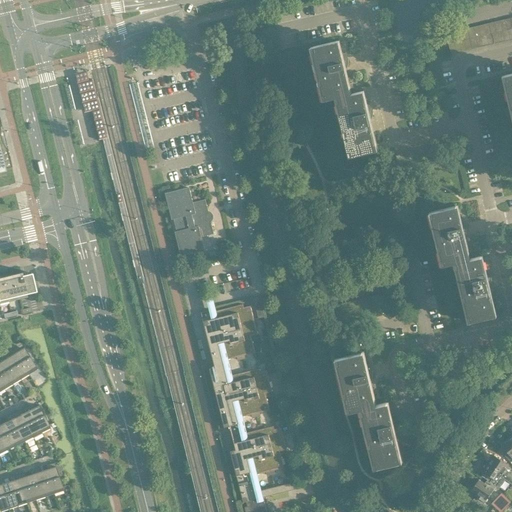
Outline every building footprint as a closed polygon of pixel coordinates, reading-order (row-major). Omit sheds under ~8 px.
[(483,25),(486,35),(491,34),(489,23),(483,25)] [(467,28),(470,39),(475,38),(473,27),(467,28)] [(467,28),(461,30),(464,40),(470,39),(467,28)] [(445,33),(448,44),(453,43),(451,32),(445,33)] [(488,46),(494,44),(491,34),(486,35),(488,46)] [(472,49),(478,48),(475,38),(470,39),(472,49)] [(466,51),(472,49),(470,39),(464,40),(466,51)] [(348,61),(348,59),(347,59),(347,60),(346,61),(345,55),(341,56),(337,41),(312,47),(325,100),(337,98),(350,94),(343,68),(347,67),(348,65),(348,64),(348,62),(348,61)] [(450,55),(456,53),(453,43),(448,44),(450,55)] [(141,60),(149,58),(147,50),(139,52),(141,60)] [(75,74),(84,113),(88,112),(91,111),(99,140),(102,139),(107,138),(96,93),(93,79),(89,80),(87,71),(75,74)] [(362,91),(350,94),(337,98),(351,156),(351,157),(376,151),(376,150),(368,118),(372,118),(372,116),(373,114),(373,113),(373,112),(373,110),(372,110),(372,111),(371,111),(370,105),(365,106),(362,92),(362,91)] [(0,169),(11,167),(7,148),(6,148),(6,149),(5,147),(4,146),(3,144),(2,142),(1,141),(1,138),(0,136),(0,135),(0,125),(0,126),(1,126),(0,122),(0,169)] [(455,141),(450,143),(452,154),(458,152),(455,141)] [(439,145),(433,147),(436,157),(442,156),(439,145)] [(433,147),(428,148),(430,159),(436,157),(433,147)] [(417,150),(420,161),(425,160),(423,149),(417,150)] [(412,152),(414,163),(420,161),(417,150),(412,152)] [(398,166),(404,165),(401,154),(395,156),(398,166)] [(193,203),(189,188),(166,194),(172,219),(173,219),(176,232),(175,232),(182,258),(205,252),(201,237),(214,234),(205,200),(193,203)] [(467,225),(466,224),(466,225),(465,225),(464,220),(459,221),(456,206),(455,206),(431,212),(434,227),(440,250),(443,265),(444,265),(455,262),(468,259),(465,244),(462,233),(465,232),(466,232),(466,231),(466,230),(467,230),(467,229),(467,228),(467,227),(467,226),(467,225)] [(413,247),(401,250),(403,260),(415,257),(413,247)] [(480,256),(468,259),(455,262),(459,277),(465,301),(469,321),(470,321),(494,316),(494,315),(489,295),(487,283),(490,282),(491,283),(491,282),(491,281),(491,280),(491,279),(491,278),(491,277),(491,276),(491,275),(490,276),(488,270),(484,271),(480,257),(480,256)] [(0,299),(35,291),(31,273),(21,275),(21,272),(0,277),(0,299)] [(388,292),(390,303),(396,301),(393,291),(388,292)] [(377,295),(372,296),(374,307),(380,305),(377,295)] [(366,297),(369,308),(374,307),(372,296),(366,297)] [(356,300),(350,301),(353,312),(358,310),(356,300)] [(345,303),(347,313),(353,312),(350,301),(345,303)] [(396,301),(390,303),(393,313),(399,312),(396,301)] [(269,410),(266,396),(269,396),(268,392),(272,391),(267,370),(260,372),(259,369),(232,375),(228,359),(237,357),(238,360),(246,358),(245,355),(255,352),(252,339),(255,338),(254,335),(257,334),(250,306),(244,308),(243,304),(210,312),(210,311),(201,313),(215,367),(210,369),(224,427),(230,426),(236,450),(230,451),(243,502),(246,502),(247,506),(244,507),(245,511),(266,511),(263,497),(296,489),(295,482),(261,491),(257,474),(266,472),(267,475),(275,473),(274,470),(284,467),(280,454),(284,453),(283,450),(286,449),(281,428),(274,430),(273,426),(247,433),(243,417),(252,414),(252,418),(260,416),(259,412),(269,410)] [(261,304),(255,306),(259,318),(264,317),(261,304)] [(336,316),(334,305),(328,306),(331,317),(336,316)] [(374,307),(377,317),(382,316),(380,305),(374,307)] [(377,317),(374,307),(369,308),(371,318),(377,317)] [(355,322),(361,321),(358,310),(353,312),(355,322)] [(350,324),(355,322),(353,312),(347,313),(350,324)] [(333,328),(339,326),(336,316),(331,317),(333,328)] [(24,347),(19,350),(18,347),(13,350),(26,371),(35,366),(24,347)] [(26,371),(13,350),(9,352),(11,355),(7,358),(18,376),(26,371)] [(361,409),(374,405),(371,390),(368,379),(371,378),(372,378),(372,377),(372,376),(373,376),(373,375),(373,374),(373,373),(373,372),(373,371),(372,370),(372,371),(371,372),(370,366),(365,367),(362,352),(361,352),(337,358),(340,373),(346,396),(349,411),(350,411),(361,409)] [(7,358),(3,360),(1,357),(0,357),(0,364),(10,381),(18,376),(7,358)] [(10,381),(0,364),(0,383),(2,386),(10,381)] [(397,421),(397,422),(396,422),(394,416),(390,417),(386,403),(386,402),(374,405),(361,409),(365,423),(371,447),(375,467),(376,468),(400,462),(400,461),(395,441),(393,429),(396,428),(397,429),(397,428),(397,427),(397,426),(397,425),(397,424),(397,423),(397,422),(397,421)] [(48,425),(40,408),(39,405),(34,408),(32,405),(28,407),(39,430),(48,425)] [(39,430),(28,407),(23,409),(25,412),(21,414),(22,416),(31,434),(33,438),(41,433),(39,430)] [(31,434),(22,416),(21,414),(17,416),(15,413),(11,416),(22,438),(31,434)] [(24,442),(22,438),(11,416),(6,418),(8,421),(4,423),(5,425),(14,443),(16,446),(24,442)] [(14,443),(5,425),(4,423),(0,424),(0,436),(5,447),(14,443)] [(511,442),(508,439),(504,442),(504,444),(501,446),(511,458),(511,442)] [(490,459),(487,463),(511,479),(511,480),(511,474),(504,470),(508,465),(506,464),(508,461),(501,453),(497,458),(494,456),(492,458),(490,459)] [(49,465),(50,468),(46,470),(52,490),(62,487),(54,463),(49,465)] [(480,476),(487,480),(494,485),(500,476),(509,483),(511,486),(511,480),(511,479),(487,463),(484,468),(485,469),(480,476)] [(46,470),(41,471),(40,468),(35,469),(43,493),(52,490),(46,470)] [(32,474),(27,476),(34,496),(43,493),(35,469),(31,471),(32,474)] [(27,476),(23,477),(22,474),(17,475),(25,500),(34,496),(27,476)] [(25,500),(17,475),(12,477),(14,480),(9,482),(16,503),(25,500)] [(9,482),(5,483),(4,480),(0,481),(0,484),(7,506),(16,503),(9,482)] [(493,486),(494,485),(487,480),(487,482),(486,482),(485,484),(478,480),(471,490),(481,497),(480,499),(485,503),(495,487),(493,486)] [(501,493),(492,504),(500,511),(510,502),(501,493)]
